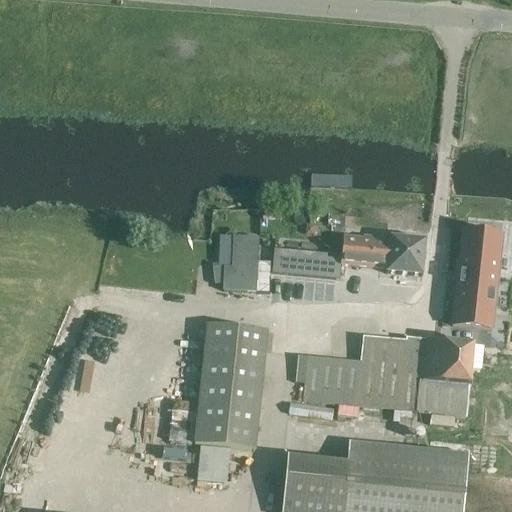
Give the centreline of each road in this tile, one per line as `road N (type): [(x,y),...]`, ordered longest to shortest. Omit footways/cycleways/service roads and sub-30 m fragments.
road 1 (track): [(283,315),(174,313),(136,323),(101,371),(90,413),(50,461),(29,511)]
road 2 (track): [(430,308),(283,315),(261,511)]
road 3 (unclassified): [(511,25),(221,0)]
